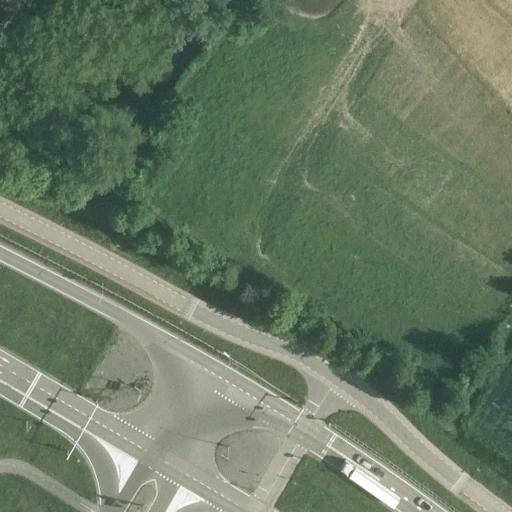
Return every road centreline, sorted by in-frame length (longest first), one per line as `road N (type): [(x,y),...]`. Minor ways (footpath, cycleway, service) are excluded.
road 1 (unclassified): [(334,377),(0,211)]
road 2 (primary): [(222,372),(0,255)]
road 3 (unclassified): [(496,511),(334,377)]
road 4 (primary): [(0,367),(146,454)]
road 5 (primary): [(431,511),(306,425)]
